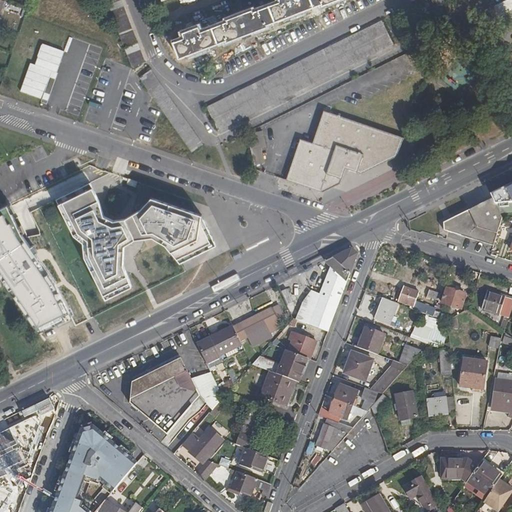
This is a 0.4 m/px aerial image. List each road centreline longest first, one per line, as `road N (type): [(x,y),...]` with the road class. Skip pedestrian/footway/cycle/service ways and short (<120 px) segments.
road 1 (residential): [(325,241),(305,213),(0,108)]
road 2 (residential): [(134,0),(159,62),(199,86),(235,81),(401,0)]
road 3 (residential): [(377,231),(272,511)]
road 4 (secondary): [(325,241),(67,368)]
road 5 (residential): [(314,511),(434,442),(511,446)]
road 6 (residential): [(76,395),(99,402),(225,511)]
road 7 (secondary): [(511,149),(370,219)]
road 8 (residential): [(377,231),(511,273)]
road 9 (residential): [(31,511),(76,395)]
